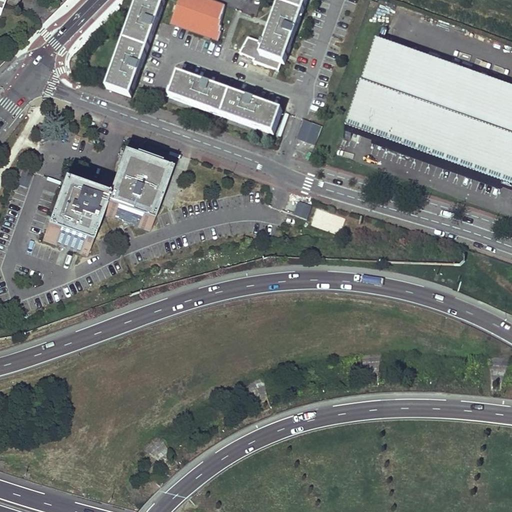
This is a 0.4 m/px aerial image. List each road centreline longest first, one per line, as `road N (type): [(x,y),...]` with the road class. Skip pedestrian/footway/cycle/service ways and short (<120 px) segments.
road 1 (motorway): [(511,333),(389,286),(303,279),(206,294),(0,365)]
road 2 (residential): [(31,76),(321,188),(511,247)]
road 3 (motorway): [(511,415),(378,408),(285,426),(206,468),(158,511)]
